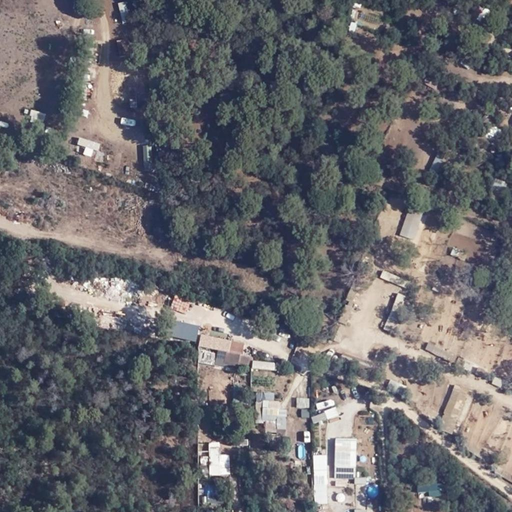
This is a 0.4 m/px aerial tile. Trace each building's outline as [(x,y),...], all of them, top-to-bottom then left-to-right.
[(122,23),(130,21),(125,1),(117,2),(122,23)] [(117,57),(127,55),(124,39),(115,41),(117,57)] [(111,91),(126,91),(126,69),(111,69),(111,91)] [(24,109),(23,118),(43,122),(45,112),(24,109)] [(76,147),(97,150),(99,142),(77,138),(76,147)] [(153,169),(151,145),(142,145),(144,170),(153,169)] [(428,168),(435,172),(446,157),(439,152),(428,168)] [(414,240),(423,213),(408,208),(398,235),(414,240)] [(391,274),(389,280),(406,287),(409,280),(391,274)] [(399,321),(404,323),(414,300),(398,294),(383,330),(393,334),(399,321)] [(336,325),(331,339),(339,342),(344,328),(336,325)] [(211,349),(213,336),(195,333),(193,346),(211,349)] [(216,349),(214,364),(239,366),(241,342),(230,341),(229,350),(216,349)] [(429,343),(425,351),(443,358),(447,350),(429,343)] [(251,364),(250,355),(240,356),(240,365),(251,364)] [(299,376),(299,397),(310,397),(310,376),(299,376)] [(500,388),(504,380),(495,376),(491,383),(500,388)] [(405,398),(410,389),(393,379),(388,388),(405,398)] [(459,416),(469,389),(452,383),(442,409),(459,416)] [(242,398),(242,385),(233,384),(233,398),(242,398)] [(285,430),(286,408),(276,408),(276,392),(257,392),(257,429),(285,430)] [(296,398),(295,407),(309,408),(310,399),(296,398)] [(325,409),(327,418),(339,415),(337,407),(325,409)] [(326,420),(324,414),(310,419),(312,425),(326,420)] [(330,469),(350,469),(350,444),(331,443),(330,469)] [(320,458),(309,458),(308,486),(319,487),(320,458)] [(219,479),(219,460),(202,460),(202,469),(209,469),(209,478),(219,479)] [(228,460),(219,460),(219,479),(227,479),(228,460)] [(511,483),(511,474),(499,467),(495,474),(511,483)] [(350,478),(350,469),(330,469),(330,477),(350,478)] [(366,508),(367,477),(355,477),(355,508),(366,508)] [(441,497),(441,489),(417,491),(417,498),(425,499),(425,502),(435,502),(435,497),(441,497)]
